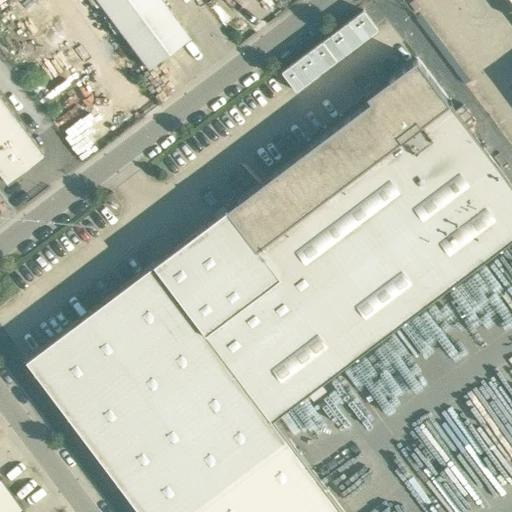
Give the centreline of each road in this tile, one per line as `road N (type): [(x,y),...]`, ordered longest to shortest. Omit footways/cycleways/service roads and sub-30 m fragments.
road 1 (unclassified): [(335,0),(0,261)]
road 2 (unclassified): [(0,402),(82,511)]
